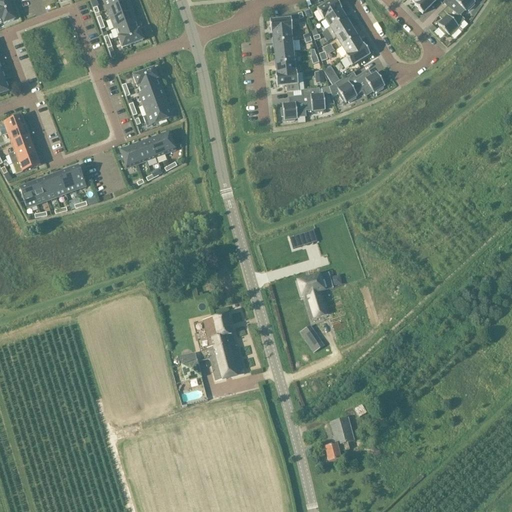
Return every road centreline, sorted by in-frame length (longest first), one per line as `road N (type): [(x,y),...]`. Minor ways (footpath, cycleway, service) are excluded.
road 1 (tertiary): [(312,511),(225,190),(194,40)]
road 2 (residential): [(29,100),(4,33),(42,19),(72,8),(97,75)]
road 3 (residential): [(97,75),(121,140),(95,150),(53,165),(29,100)]
road 4 (residential): [(386,0),(425,43),(425,60),(412,70),(393,64),(353,0)]
